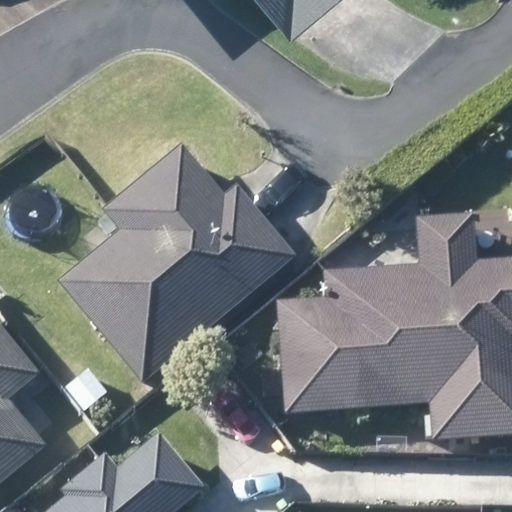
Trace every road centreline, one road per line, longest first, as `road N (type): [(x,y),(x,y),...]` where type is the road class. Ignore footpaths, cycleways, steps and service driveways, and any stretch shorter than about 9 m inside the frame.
road 1 (residential): [(197,0),(324,149),(365,148),(511,29)]
road 2 (residential): [(0,79),(93,11),(123,0)]
